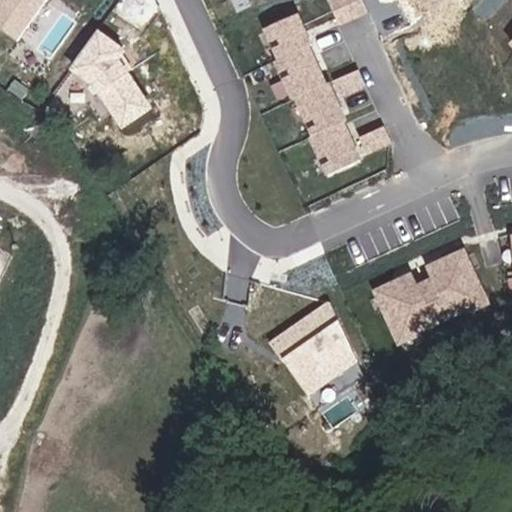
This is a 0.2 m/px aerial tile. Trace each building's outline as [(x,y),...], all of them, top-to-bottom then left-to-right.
[(0,0),(0,28),(17,41),(46,0),(0,0)] [(252,6),(248,0),(231,0),(237,13),(252,6)] [(366,11),(361,0),(326,0),(337,24),(366,11)] [(312,44),(304,28),(303,29),(296,14),(264,28),(278,59),(296,51),(307,46),(312,44)] [(150,108),(117,59),(123,51),(96,31),(72,65),(89,78),(122,126),(150,108)] [(325,84),(307,46),(296,51),(278,59),(275,61),(293,99),(295,98),(312,90),(325,84)] [(364,85),(357,70),(333,81),(340,96),(364,85)] [(345,121),(328,83),(325,84),(312,90),(295,98),(313,136),(327,129),(342,123),(345,121)] [(360,161),(342,123),(327,129),(313,136),(310,137),(328,175),(360,161)] [(365,153),(389,142),(382,127),(358,137),(365,153)] [(465,314),(485,305),(462,252),(425,271),(436,295),(422,301),(411,277),(373,292),(397,345),(417,336),(416,334),(464,313),(465,314)] [(355,358),(330,302),(270,344),(282,361),(283,360),(307,393),(355,358)]
